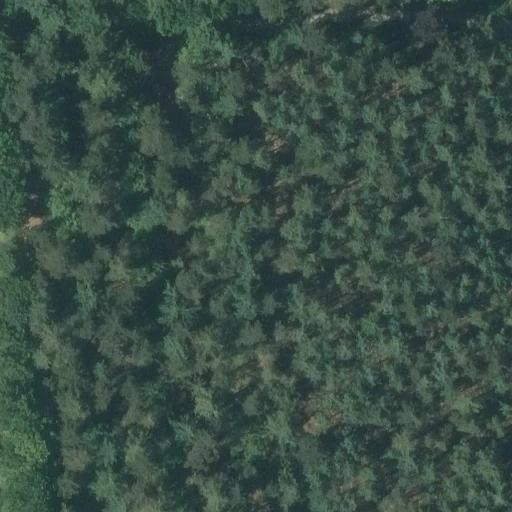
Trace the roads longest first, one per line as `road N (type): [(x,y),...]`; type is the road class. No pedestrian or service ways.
road 1 (track): [(0,42),(417,14),(511,30)]
road 2 (track): [(289,511),(240,26)]
